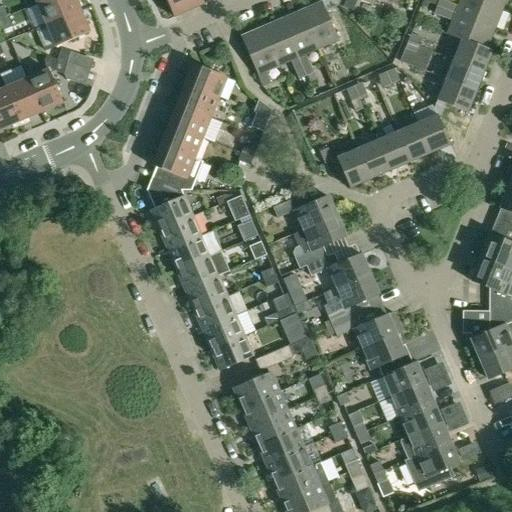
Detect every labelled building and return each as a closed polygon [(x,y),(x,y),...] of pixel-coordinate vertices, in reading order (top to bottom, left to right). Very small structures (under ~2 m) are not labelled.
[(46,0),(38,4),(47,25),(80,10),(75,0),(46,0)] [(203,5),(200,0),(167,0),(175,18),(203,5)] [(326,11),(338,6),(331,0),(327,0),(322,3),(301,11),(317,49),(338,40),(326,11)] [(354,0),(345,0),(343,6),(353,11),(357,1),(354,0)] [(478,0),(460,0),(458,6),(441,0),(424,0),(424,1),(437,6),(436,6),(494,29),(502,9),(478,0)] [(478,0),(502,9),(505,0),(478,0)] [(452,21),(447,34),(486,49),(494,29),(436,6),(433,14),(452,21)] [(47,25),(56,46),(89,32),(80,10),(47,25)] [(301,11),(282,20),(306,76),(307,76),(313,73),(305,55),(317,49),(301,11)] [(12,27),(7,16),(0,19),(0,25),(3,31),(12,27)] [(278,66),(290,61),(298,79),(306,76),(282,20),(262,28),(278,66)] [(271,84),(265,72),(278,66),(262,28),(241,37),(263,88),(271,84)] [(423,39),(411,34),(408,42),(419,47),(423,39)] [(491,51),(486,49),(447,34),(447,35),(462,41),(454,60),(483,71),(491,51)] [(416,55),(419,47),(408,42),(404,50),(416,55)] [(60,50),(58,59),(57,60),(67,63),(70,53),(60,50)] [(64,74),(67,63),(57,60),(54,71),(64,74)] [(454,60),(446,80),(475,91),(483,71),(454,60)] [(193,65),(185,86),(218,99),(226,78),(193,65)] [(394,69),(386,73),(391,84),(399,81),(394,69)] [(48,70),(27,79),(41,112),(63,102),(48,70)] [(313,73),(307,76),(310,82),(316,80),(313,73)] [(386,73),(377,76),(383,88),(391,84),(386,73)] [(27,79),(6,89),(20,121),(41,112),(27,79)] [(440,121),(445,104),(466,112),(475,91),(446,80),(437,101),(436,100),(433,107),(438,116),(417,125),(429,154),(450,145),(440,121)] [(361,83),(353,86),(359,98),(367,95),(361,83)] [(227,103),(217,99),(218,99),(185,86),(177,106),(210,119),(212,113),(221,117),(227,103)] [(353,86),(345,89),(351,101),(359,98),(353,86)] [(0,129),(20,121),(6,89),(0,91),(0,129)] [(255,113),(269,118),(272,110),(258,101),(253,113),(255,114),(255,113)] [(177,106),(169,126),(202,139),(210,119),(177,106)] [(255,113),(255,114),(250,127),(263,132),(269,118),(255,113)] [(417,125),(397,133),(410,162),(429,154),(417,125)] [(194,159),(201,140),(202,139),(169,126),(161,146),(194,159)] [(397,133),(377,141),(390,171),(410,162),(397,133)] [(377,141),(357,150),(370,179),(390,171),(377,141)] [(152,166),(156,168),(151,179),(158,182),(159,182),(181,190),(182,191),(191,191),(203,162),(194,159),(161,146),(152,166)] [(327,148),(319,152),(316,146),(308,149),(316,168),(332,161),(327,148)] [(241,154),(253,159),(255,151),(244,147),(241,154)] [(349,188),(370,179),(357,150),(337,159),(349,188)] [(253,159),(241,154),(238,161),(250,166),(253,159)] [(244,180),(236,176),(232,185),(240,188),(244,180)] [(167,198),(169,203),(151,210),(160,231),(192,217),(183,196),(181,190),(159,182),(158,182),(154,194),(167,198)] [(511,212),(511,185),(510,185),(501,208),(511,212)] [(249,216),(240,196),(226,202),(234,222),(249,216)] [(328,197),(300,209),(296,198),(273,208),(278,219),(295,212),(303,231),(336,217),(328,197)] [(160,231),(168,251),(201,237),(192,217),(160,231)] [(336,217),(303,231),(293,236),(298,247),(295,248),(292,254),(299,269),(306,266),(322,259),(327,257),(327,256),(323,246),(345,237),(336,217)] [(258,235),(254,228),(251,221),(242,225),(238,227),(244,242),(253,238),(257,236),(258,235)] [(168,251),(177,271),(220,252),(221,252),(222,251),(213,231),(201,237),(168,251)] [(490,236),(481,258),(511,270),(511,231),(507,243),(490,236)] [(249,247),(255,261),(266,255),(261,242),(249,247)] [(185,291),(218,276),(229,272),(221,252),(220,252),(177,271),(185,291)] [(339,264),(334,253),(327,256),(327,257),(322,259),(306,266),(310,277),(328,270),(336,289),(369,275),(361,255),(339,264)] [(371,260),(379,279),(397,273),(389,253),(371,260)] [(472,281),(489,288),(489,312),(511,311),(511,297),(505,294),(511,275),(511,270),(481,258),(472,281)] [(274,276),(271,268),(260,273),(264,281),(274,276)] [(361,315),(356,304),(377,295),(369,275),(336,289),(323,295),(327,305),(323,307),(327,316),(332,327),(361,315)] [(185,291),(194,311),(227,297),(218,276),(185,291)] [(278,284),(274,276),(264,281),(267,288),(278,284)] [(243,315),(253,312),(247,291),(236,294),(243,315)] [(290,297),(294,307),(307,301),(303,292),(290,297)] [(194,311),(202,330),(235,316),(227,297),(194,311)] [(278,314),(281,320),(292,315),(289,309),(278,314)] [(511,311),(489,312),(489,332),(472,339),(480,359),(511,345),(511,311)] [(336,337),(354,331),(363,350),(396,336),(396,335),(402,333),(393,313),(365,325),(361,315),(332,327),(336,337)] [(281,320),(284,327),(295,323),(292,315),(281,320)] [(202,330),(211,350),(244,336),(235,316),(202,330)] [(220,371),(252,357),(244,336),(211,350),(220,371)] [(413,365),(412,365),(408,354),(404,355),(396,336),(363,350),(371,369),(377,367),(382,377),(389,374),(390,375),(413,365)] [(488,379),(511,368),(511,345),(480,359),(488,379)] [(277,350),(282,362),(292,358),(287,346),(277,350)] [(282,362),(277,350),(255,360),(260,372),(282,362)] [(413,365),(390,375),(389,374),(382,377),(391,398),(424,383),(416,363),(412,365),(413,365)] [(234,388),(243,407),(278,392),(270,373),(234,388)] [(391,398),(399,417),(433,403),(424,383),(391,398)] [(489,392),(494,405),(511,397),(511,392),(508,384),(489,392)] [(328,393),(327,393),(324,386),(312,391),(316,398),(328,393)] [(243,407),(251,426),(286,411),(278,392),(243,407)] [(331,401),(328,393),(316,398),(319,406),(331,401)] [(337,397),(341,406),(350,402),(346,393),(337,397)] [(399,417),(408,437),(399,440),(399,441),(441,423),(433,403),(399,417)] [(251,426),(259,445),(294,430),(286,411),(251,426)] [(344,431),(341,423),(328,428),(332,436),(344,431)] [(351,428),(355,436),(366,432),(362,423),(351,428)] [(399,463),(399,464),(450,442),(441,423),(399,441),(407,459),(399,463)] [(259,445),(267,464),(302,448),(294,430),(259,445)] [(347,438),(344,431),(332,436),(335,443),(347,438)] [(355,436),(359,445),(370,441),(366,432),(355,436)] [(422,490),(425,489),(453,477),(449,466),(458,462),(450,442),(399,464),(409,487),(411,489),(415,490),(418,491),(422,490)] [(374,444),(362,450),(365,455),(377,451),(374,444)] [(267,464),(275,483),(310,467),(302,448),(267,464)] [(361,468),(357,460),(344,465),(348,473),(361,468)] [(379,462),(369,466),(373,475),(383,471),(379,462)] [(488,465),(475,470),(480,482),(493,477),(488,465)] [(275,483),(283,501),(318,486),(310,467),(275,483)] [(369,486),(361,468),(348,473),(356,491),(369,486)] [(392,494),(383,471),(373,475),(377,484),(383,498),(392,494)] [(287,511),(329,511),(327,506),(331,504),(334,500),(334,496),(328,481),(318,486),(283,501),(287,511)]
